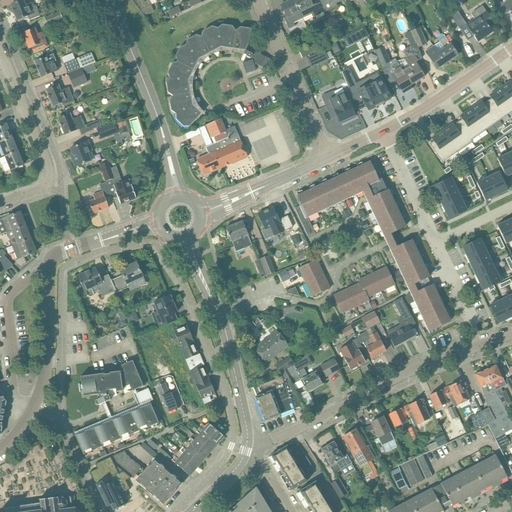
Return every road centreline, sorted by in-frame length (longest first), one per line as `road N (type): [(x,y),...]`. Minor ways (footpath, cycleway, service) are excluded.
road 1 (unclassified): [(247,440),(270,439),(480,345)]
road 2 (residential): [(0,204),(43,189),(50,173),(0,51)]
road 3 (residential): [(23,424),(6,301),(50,260)]
road 4 (tertiary): [(50,260),(47,360),(23,424)]
road 5 (tertiary): [(383,133),(511,52)]
road 6 (secondary): [(247,440),(221,320)]
